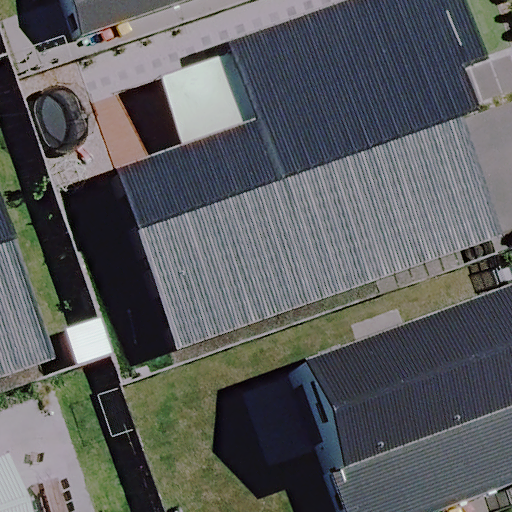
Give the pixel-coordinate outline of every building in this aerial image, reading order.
[(64,0),(79,39),(190,0),(64,0)] [(478,71),(452,0),(363,0),(225,49),(253,128),(111,178),(172,352),(491,240),(449,121),(465,115),(453,80),(478,71)] [(0,376),(44,361),(0,236),(0,376)] [(511,292),(288,371),(337,511),(441,511),(511,487),(511,292)] [(0,511),(12,511),(0,477),(0,511)]
